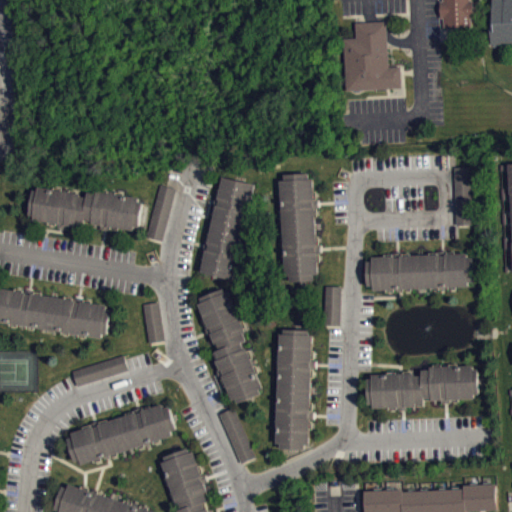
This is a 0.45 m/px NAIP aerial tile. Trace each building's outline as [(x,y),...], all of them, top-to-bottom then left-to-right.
[(473,0),(475,15),(471,16),(472,26),(445,26),(444,18),(441,18),(441,0),(473,0)] [(511,42),(491,44),(488,5),(493,5),(493,0),(511,0),(511,42)] [(344,38),(347,90),(400,87),(400,66),(390,66),(387,21),(356,22),(357,37),(344,38)] [(455,166),(458,223),(474,223),(472,165),(455,166)] [(284,173),(309,172),(309,177),(314,177),(314,189),(317,189),(317,203),(318,215),(316,215),(317,233),(320,234),(320,247),(320,261),(318,262),(319,273),(315,274),(315,279),(291,281),(290,276),(286,276),(285,263),(283,263),(282,238),(284,237),(283,218),(280,218),(279,192),(281,192),(280,180),(285,179),(284,173)] [(224,176),(219,198),(221,199),(219,204),(217,204),(208,242),(210,243),(209,249),(207,248),(202,271),(235,279),(257,183),(224,176)] [(161,184),(148,235),(162,239),(176,188),(168,186),(161,184)] [(34,189),(30,214),(34,214),(34,219),(58,222),(58,226),(62,226),(66,227),(66,224),(85,226),(86,221),(102,224),(102,228),(106,228),(110,229),(111,226),(135,230),(136,226),(141,226),(145,201),(141,200),(141,196),(89,188),(88,196),(82,196),(82,193),(39,186),(38,190),(34,189)] [(367,261),(368,285),(373,285),(373,288),(386,288),(386,290),(395,290),(395,288),(401,288),(403,288),(403,289),(412,289),(413,287),(432,287),(432,288),(440,288),(440,286),(449,286),(449,288),(457,288),(457,286),(469,285),(470,281),(476,280),(474,256),(469,256),(469,252),(446,253),(446,255),(443,255),(441,255),(441,253),(401,255),(401,257),(398,257),(395,257),(395,255),(373,256),(373,260),(367,261)] [(326,284),(341,285),(341,292),(340,324),(325,323),(326,284)] [(0,319),(102,337),(104,333),(109,333),(113,310),(108,309),(109,304),(82,300),(82,303),(79,302),(77,302),(77,299),(32,292),(32,295),(29,294),(27,293),(27,290),(0,286),(0,319)] [(224,287),(201,297),(203,301),(199,303),(208,327),(210,326),(213,332),(211,333),(218,349),(215,350),(218,359),(215,360),(220,370),(222,369),(224,374),(222,375),(233,399),(236,399),(238,402),(261,392),(261,388),(264,386),(258,373),(259,370),(250,349),(248,350),(245,346),(243,342),(246,339),(243,331),(245,330),(245,328),(247,326),(244,318),(246,317),(243,310),(239,312),(230,290),(226,292),(224,287)] [(143,303),(149,341),(165,339),(160,301),(143,303)] [(280,332),(280,348),(278,348),(278,356),(280,357),(280,365),(277,365),(277,373),(279,373),(278,401),(275,401),(275,409),(277,410),(277,419),(275,419),(275,427),(277,427),(277,443),(280,443),(280,447),(304,447),(306,444),(310,443),(310,429),(312,429),(312,419),(312,414),(313,401),(311,401),(311,377),(314,374),(314,368),(312,368),(312,366),(315,366),(315,364),(316,359),(313,359),(313,357),(315,358),(314,349),(312,349),(313,334),(310,334),(310,329),(284,328),(284,332),(280,332)] [(125,354),(130,368),(78,384),(73,370),(125,354)] [(75,375),(78,390),(131,378),(128,363),(75,375)] [(367,378),(368,403),(373,403),(373,407),(399,406),(399,408),(403,409),(407,409),(407,405),(416,405),(416,403),(423,403),(424,399),(441,399),(441,401),(445,401),(449,401),(449,398),(475,397),(475,393),(479,392),(477,368),(474,368),(473,364),(431,365),(431,369),(422,369),(422,374),(416,374),(416,371),(400,372),(371,374),(371,377),(367,378)] [(68,438),(75,461),(79,459),(81,463),(107,454),(172,434),(172,430),(177,428),(169,405),(165,407),(164,402),(144,408),(143,405),(133,408),(134,411),(100,421),(99,419),(90,422),(91,425),(71,432),(73,436),(68,438)] [(219,413),(240,461),(256,454),(234,406),(219,413)] [(213,511),(212,508),(209,510),(206,501),(208,500),(206,492),(208,491),(205,482),(208,480),(207,476),(206,472),(202,474),(194,450),(190,451),(188,447),(165,456),(166,460),(162,462),(176,502),(178,501),(181,508),(176,510),(176,511),(213,511)] [(62,485),(55,509),(60,510),(59,511),(160,511),(95,491),(69,482),(68,487),(62,485)] [(366,490),(366,511),(468,511),(468,510),(483,509),(498,509),(496,483),(464,485),(464,488),(404,491),(404,488),(366,490)]
